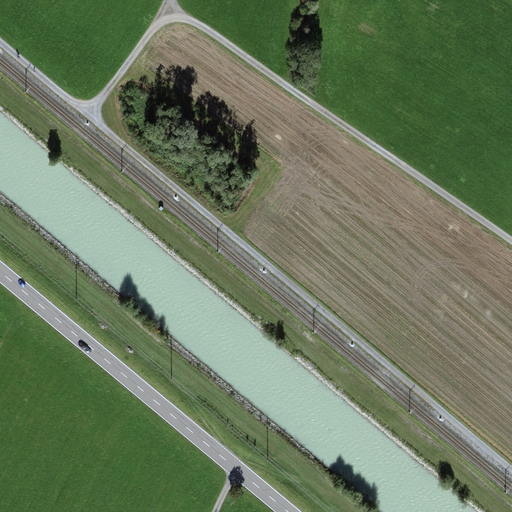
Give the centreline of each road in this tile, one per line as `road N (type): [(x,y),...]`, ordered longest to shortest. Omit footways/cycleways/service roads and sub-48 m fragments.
road 1 (track): [(511,471),(87,113)]
road 2 (track): [(511,241),(167,8)]
road 3 (primary): [(0,271),(288,511)]
road 4 (track): [(169,0),(87,113),(0,43)]
